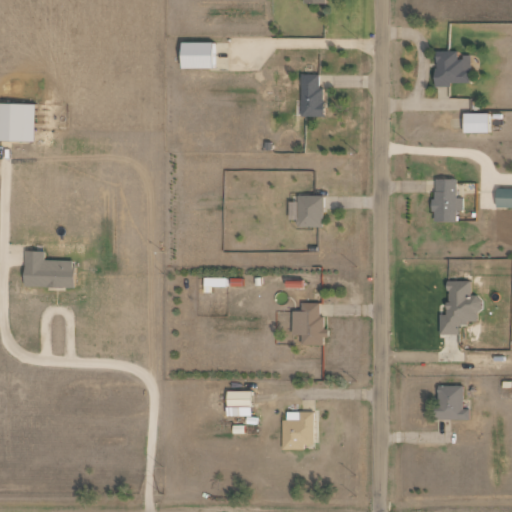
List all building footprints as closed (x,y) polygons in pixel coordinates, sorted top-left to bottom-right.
[(212,67),(212,41),(181,41),(182,68),(212,67)] [(457,51),(434,51),(435,86),(451,86),(451,83),(471,82),(470,56),(457,56),(457,51)] [(301,116),(323,115),(323,87),(319,88),(319,74),(301,74),(301,116)] [(0,139),(34,140),(35,103),(0,102),(0,139)] [(463,132),(488,132),(489,112),(464,112),(463,132)] [(456,221),(456,210),(462,210),(463,197),(456,197),(456,179),(433,178),(433,221),(456,221)] [(511,187),(496,188),(496,207),(511,206),(511,187)] [(323,195),(298,195),(298,201),(290,201),(290,214),(296,214),(296,226),(323,226),(323,195)] [(45,251),(25,250),(24,285),(73,287),(74,260),(45,259),(45,251)] [(226,278),(204,277),(204,292),(212,292),(212,286),(226,286),(226,278)] [(440,334),(458,334),(458,323),(476,323),(476,310),(481,310),(481,296),(470,296),(470,281),(447,281),(447,315),(440,315),(440,334)] [(292,311),(292,335),(301,335),(302,345),(323,344),(323,337),(328,337),(328,328),(323,328),(323,316),(320,316),(319,302),(301,303),(301,310),(292,311)] [(463,385),(438,385),(438,405),(433,405),(433,419),(469,418),(469,408),(463,408),(463,385)] [(227,405),(251,405),(251,391),(227,390),(227,405)] [(304,449),(304,444),(314,444),(314,412),(284,411),(283,449),(304,449)]
